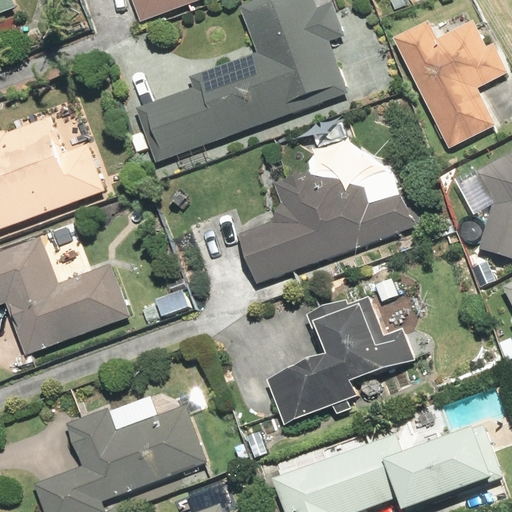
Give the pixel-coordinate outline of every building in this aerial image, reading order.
[(0,0),(0,18),(23,10),(18,0),(0,0)] [(137,0),(146,23),(210,0),(137,0)] [(162,165),(355,95),(336,43),(351,38),(339,5),(324,10),(320,0),(273,0),(248,9),(265,54),(196,80),(199,90),(142,110),(162,165)] [(400,40),(455,151),(502,127),(484,90),(511,76),(511,68),(501,46),(494,49),(480,22),(444,40),(435,23),(400,40)] [(0,234),(112,193),(94,148),(69,157),(61,135),(64,134),(59,119),(12,137),(11,133),(0,136),(0,234)] [(148,133),(136,138),(142,153),(154,149),(148,133)] [(511,157),(464,183),(481,217),(498,208),(486,251),(511,258),(511,157)] [(263,286),(427,226),(414,189),(379,201),(371,179),(355,185),(354,179),(331,171),(325,174),(324,169),(281,185),(288,205),(280,223),(245,236),(263,286)] [(33,359),(137,320),(117,267),(65,286),(47,239),(0,257),(0,309),(13,305),(33,359)] [(193,288),(162,302),(172,322),(203,308),(193,288)] [(274,382),(291,428),(341,409),(344,417),(359,411),(356,403),(367,398),(362,385),(422,363),(410,331),(392,338),(383,315),(390,312),(386,301),(379,304),(377,299),(356,307),(354,302),(315,317),(331,360),(274,382)] [(111,511),(108,504),(214,464),(193,409),(166,418),(159,398),(116,414),(115,411),(74,427),(89,469),(41,487),(50,511),(111,511)] [(405,437),(281,482),(292,511),(371,511),(410,498),(414,511),(421,511),(511,479),(493,428),(413,457),(405,437)]
